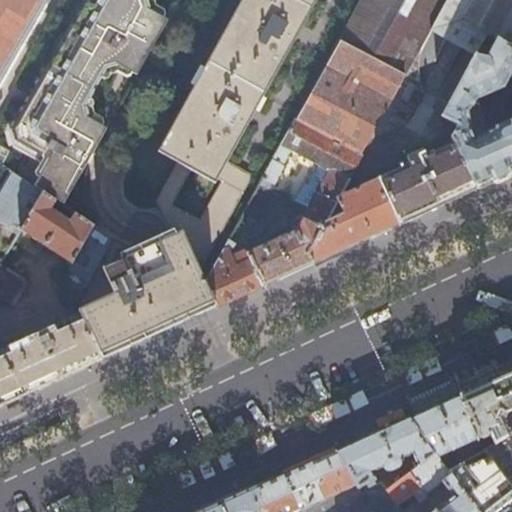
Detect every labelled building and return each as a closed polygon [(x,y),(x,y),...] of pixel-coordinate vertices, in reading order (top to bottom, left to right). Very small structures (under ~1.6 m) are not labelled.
[(0,0),(0,82),(47,0),(0,0)] [(85,0),(12,126),(15,136),(43,153),(44,155),(47,157),(32,183),(44,191),(56,199),(64,205),(108,129),(90,118),(87,106),(108,69),(121,66),(138,75),(169,19),(152,9),(149,0),(85,0)] [(248,0),(168,144),(182,152),(155,200),(172,236),(131,254),(126,247),(111,237),(110,238),(77,304),(83,319),(90,333),(91,333),(99,354),(127,341),(191,312),(214,302),(207,280),(206,280),(201,270),(256,171),(225,153),(311,0),(248,0)] [(286,275),(313,263),(310,254),(342,195),(372,141),(423,46),(431,31),(448,0),(361,0),(260,184),(275,192),(279,185),(276,184),(286,166),(285,165),(293,149),(328,168),(299,227),(242,254),(236,242),(238,238),(231,235),(207,280),(214,302),(216,306),(241,295),(286,275)] [(448,0),(431,31),(475,54),(488,32),(466,19),(476,0),(448,0)] [(511,0),(493,35),(511,46),(511,0)] [(488,32),(475,54),(441,115),(457,124),(452,134),(456,142),(476,188),(489,182),(511,171),(511,46),(493,35),(488,32)] [(420,59),(423,46),(372,141),(403,122),(422,89),(419,75),(419,66),(420,59)] [(445,202),(476,188),(456,142),(426,156),(423,151),(410,157),(412,162),(342,195),(310,254),(313,263),(368,237),(410,218),(445,202)] [(0,264),(1,263),(22,228),(44,191),(32,183),(0,160),(0,264)] [(51,208),(56,199),(44,191),(22,228),(68,260),(61,272),(76,305),(77,304),(110,238),(75,213),(70,221),(51,208)] [(1,263),(0,264),(0,294),(9,300),(23,276),(1,263)] [(101,359),(99,354),(91,333),(90,333),(83,319),(73,324),(70,318),(51,326),(49,322),(25,333),(27,338),(0,349),(0,405),(7,402),(28,392),(43,386),(62,377),(85,366),(101,359)] [(511,369),(494,378),(473,387),(459,394),(485,450),(486,452),(510,434),(502,419),(507,412),(511,409),(511,369)] [(435,405),(407,418),(434,454),(437,457),(448,453),(453,455),(457,467),(485,450),(459,394),(435,405)] [(371,434),(336,450),(358,488),(374,480),(374,478),(371,473),(383,467),(385,471),(387,473),(388,473),(390,473),(400,469),(402,467),(403,465),(401,459),(413,453),(419,466),(434,454),(407,418),(371,434)] [(511,436),(510,434),(486,452),(511,484),(511,436)] [(286,473),(258,486),(257,511),(359,511),(387,491),(380,482),(377,484),(374,480),(358,488),(336,450),(316,460),(286,473)] [(505,511),(511,506),(511,484),(486,452),(485,450),(457,467),(448,472),(477,511),(505,511)] [(477,511),(448,472),(437,457),(434,454),(419,466),(409,473),(425,494),(440,483),(451,497),(436,508),(438,511),(477,511)] [(412,494),(419,504),(418,505),(421,509),(421,511),(438,511),(436,508),(425,494),(409,473),(387,491),(397,505),(412,494)] [(257,511),(258,486),(218,504),(201,511),(257,511)] [(402,511),(397,505),(387,491),(359,511),(402,511)]
